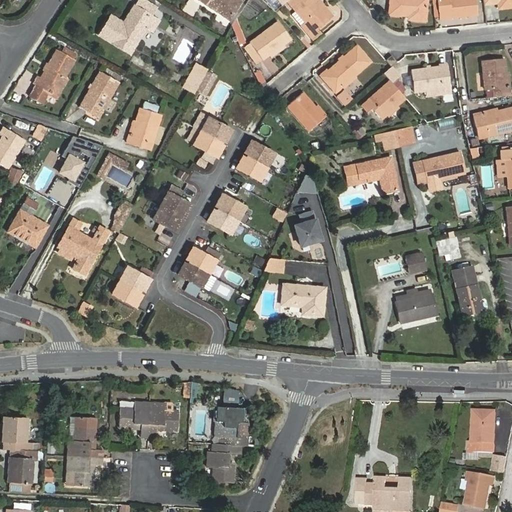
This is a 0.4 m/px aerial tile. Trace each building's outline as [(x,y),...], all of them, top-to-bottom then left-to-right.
[(143,0),(137,0),(123,22),(111,15),(99,35),(130,54),(146,27),(157,8),(143,0)] [(199,0),(223,16),(232,0),(199,0)] [(307,33),(328,16),(314,0),(287,0),(286,1),(304,22),(301,25),(307,33)] [(424,21),(425,0),(389,0),(389,14),(408,16),(408,19),(424,21)] [(435,0),(438,19),(477,14),(475,0),(435,0)] [(511,0),(483,0),(484,4),(498,3),(498,8),(511,6),(511,0)] [(262,60),(290,39),(278,22),(249,42),(250,44),(261,59),(262,60)] [(255,63),(261,59),(250,44),(245,48),(255,63)] [(319,77),(334,94),(371,61),(357,45),(319,77)] [(61,53),(72,60),(75,54),(64,48),(61,53)] [(64,78),(74,61),(72,60),(61,53),(56,50),(40,76),(39,75),(35,83),(36,83),(28,97),(40,104),(49,89),(58,94),(66,80),(64,78)] [(391,56),(385,60),(390,66),(396,62),(391,56)] [(271,57),(264,60),(270,75),(278,72),(271,57)] [(507,88),(505,72),(504,59),(481,61),(484,90),(492,89),(492,97),(510,95),(509,88),(507,88)] [(183,87),(194,93),(206,70),(195,64),(183,87)] [(451,93),(446,65),(410,71),(413,92),(424,91),(425,96),(451,93)] [(391,66),(383,74),(389,80),(391,83),(399,76),(391,66)] [(259,83),(265,80),(260,68),(254,71),(259,83)] [(100,113),(118,82),(99,71),(79,107),(87,112),(89,107),(100,113)] [(209,73),(205,79),(210,81),(213,75),(209,73)] [(381,119),(405,98),(391,83),(389,80),(360,106),(365,112),(370,108),(381,119)] [(286,106),(308,130),(323,117),(302,93),(286,106)] [(143,102),(141,109),(155,113),(157,106),(143,102)] [(139,108),(130,136),(128,136),(126,142),(150,150),(161,115),(155,113),(141,109),(139,108)] [(472,117),(478,139),(511,130),(511,113),(510,108),(472,117)] [(224,142),(230,130),(207,118),(200,131),(220,142),(221,140),(224,142)] [(42,138),(45,126),(38,124),(35,137),(42,138)] [(362,124),(352,131),(358,139),(367,132),(362,124)] [(413,142),(410,126),(374,135),(376,141),(382,140),(384,149),(413,142)] [(0,135),(0,136),(0,165),(6,169),(24,141),(3,128),(0,132),(0,135)] [(200,131),(193,145),(216,157),(222,146),(219,144),(220,142),(200,131)] [(273,153),(250,141),(244,152),(247,154),(246,156),(266,167),(273,153)] [(470,148),(473,159),(481,157),(478,146),(470,148)] [(501,161),(505,160),(508,189),(511,188),(511,149),(500,150),(501,161)] [(417,185),(464,174),(459,152),(412,163),(417,185)] [(60,158),(51,154),(48,159),(58,163),(60,158)] [(123,170),(127,164),(108,154),(96,175),(103,178),(111,163),(123,170)] [(242,157),(235,168),(258,181),(266,167),(246,156),(245,158),(242,157)] [(390,158),(356,165),(359,179),(367,178),(367,181),(379,179),(382,193),(397,190),(390,158)] [(347,182),(359,179),(356,165),(344,167),(347,182)] [(13,172),(10,178),(17,182),(20,176),(13,172)] [(469,174),(471,184),(478,182),(476,173),(469,174)] [(303,174),(300,191),(314,193),(317,176),(303,174)] [(184,216),(190,205),(167,192),(159,206),(179,216),(180,214),(184,216)] [(221,194),(215,206),(218,207),(217,210),(237,220),(244,207),(221,194)] [(38,205),(27,198),(23,203),(35,210),(38,205)] [(7,232),(34,248),(47,225),(31,216),(35,210),(23,203),(7,232)] [(121,226),(131,209),(120,204),(114,216),(113,222),(114,222),(121,226)] [(178,219),(179,216),(159,206),(152,219),(175,232),(181,220),(178,219)] [(277,206),(272,216),(283,222),(288,212),(277,206)] [(212,210),(206,221),(229,234),(237,220),(217,210),(216,212),(212,210)] [(57,247),(60,249),(72,255),(77,258),(72,268),(84,274),(89,266),(100,244),(107,232),(98,227),(91,240),(76,231),(80,224),(72,219),(57,247)] [(117,232),(121,226),(114,222),(110,228),(117,232)] [(316,222),(302,223),(303,239),(316,239),(316,222)] [(124,243),(128,235),(119,232),(116,240),(124,243)] [(449,259),(459,257),(455,238),(436,242),(439,255),(448,253),(449,259)] [(189,261),(188,263),(208,274),(215,260),(192,248),(186,259),(189,261)] [(409,273),(424,270),(420,253),(406,257),(409,273)] [(267,256),(265,271),(284,272),(285,258),(267,256)] [(183,263),(177,275),(200,287),(208,274),(188,263),(187,265),(183,263)] [(143,291),(149,279),(126,267),(119,280),(138,291),(140,289),(143,291)] [(451,271),(456,290),(462,315),(482,311),(476,285),(471,267),(451,271)] [(138,291),(119,280),(111,294),(134,306),(140,295),(137,293),(138,291)] [(322,316),(324,288),(283,284),(281,304),(302,307),(301,314),(322,316)] [(400,323),(435,315),(430,290),(417,292),(394,298),(400,323)] [(84,300),(78,312),(87,316),(93,305),(84,300)] [(248,318),(244,328),(252,330),(255,320),(248,318)] [(183,394),(191,395),(191,382),(184,382),(183,394)] [(133,408),(119,407),(118,427),(133,428),(133,423),(140,423),(140,437),(148,437),(149,403),(134,402),(133,408)] [(148,437),(156,438),(156,429),(156,424),(164,425),(163,430),(178,430),(178,410),(164,410),(165,404),(149,403),(148,437)] [(242,408),(222,406),(221,421),(215,420),(214,436),(219,436),(218,444),(240,445),(246,446),(247,422),(241,421),(242,408)] [(473,410),(471,443),(470,443),(469,452),(493,453),(495,411),(473,410)] [(3,432),(2,442),(3,442),(3,449),(11,450),(30,450),(31,443),(26,443),(27,418),(4,416),(3,427),(6,427),(6,432),(3,432)] [(94,442),(95,418),(70,417),(68,456),(101,458),(102,450),(89,449),(89,441),(94,442)] [(37,448),(42,448),(43,443),(31,443),(30,450),(37,451),(37,448)] [(239,454),(240,445),(218,444),(212,444),(212,451),(207,451),(207,467),(213,467),(212,482),(231,483),(232,469),(228,468),(229,454),(239,454)] [(11,450),(10,457),(9,457),(9,466),(12,466),(11,472),(9,472),(8,482),(22,483),(30,483),(31,483),(32,458),(37,458),(37,451),(30,450),(11,450)] [(88,464),(93,465),(101,465),(101,458),(68,456),(66,485),(92,486),(92,472),(88,472),(88,464)] [(507,458),(497,457),(494,471),(504,473),(507,458)] [(472,473),(466,502),(471,504),(468,511),(483,511),(489,485),(492,485),(494,478),(472,473)] [(391,511),(410,511),(411,478),(400,478),(399,489),(385,488),(386,477),(375,477),(375,483),(367,482),(367,478),(357,478),(356,503),(366,504),(366,505),(391,506),(391,511)] [(21,492),(30,493),(30,483),(22,483),(21,492)] [(456,511),(457,505),(442,503),(439,511),(456,511)]
